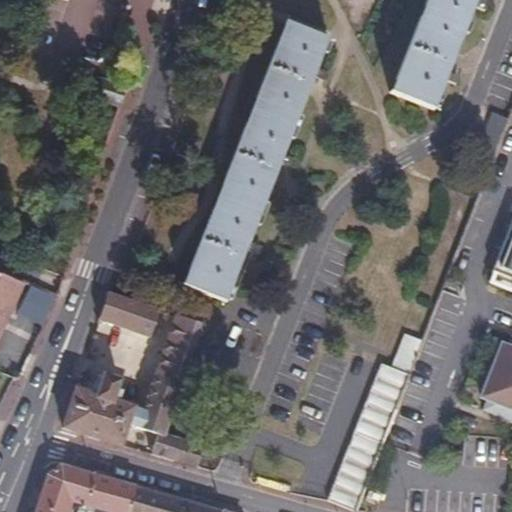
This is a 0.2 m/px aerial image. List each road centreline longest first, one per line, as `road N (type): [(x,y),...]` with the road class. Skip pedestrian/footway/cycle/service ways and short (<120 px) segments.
road 1 (primary): [(29,436),(190,0)]
road 2 (residential): [(29,436),(277,511)]
